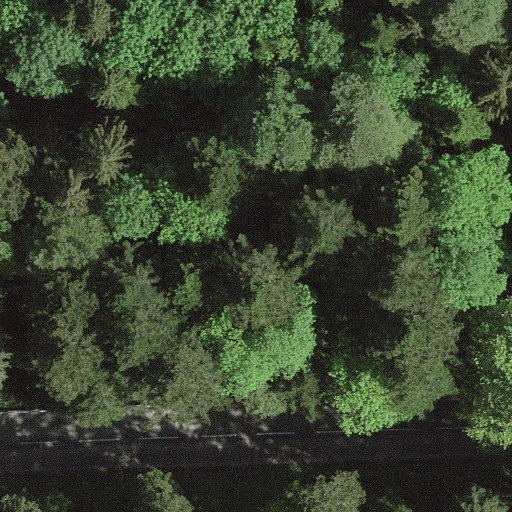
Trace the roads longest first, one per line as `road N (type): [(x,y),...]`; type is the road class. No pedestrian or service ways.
road 1 (unclassified): [(0,101),(174,123),(325,179),(511,192)]
road 2 (tertiary): [(511,417),(290,415),(0,433)]
